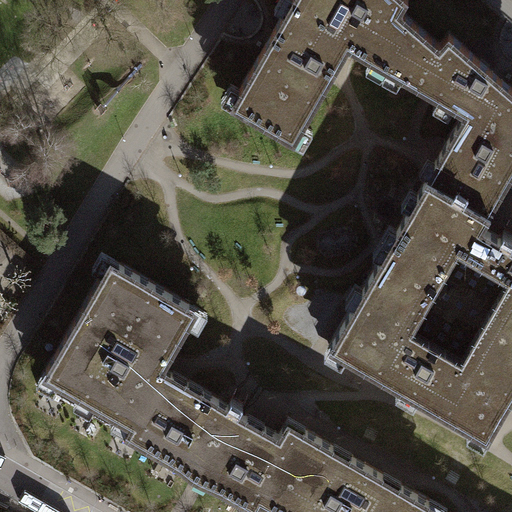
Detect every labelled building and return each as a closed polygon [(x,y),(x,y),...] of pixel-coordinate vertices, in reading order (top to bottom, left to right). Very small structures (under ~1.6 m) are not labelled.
[(383,69),(410,20),(398,10),(403,0),(285,0),(269,29),(333,65),(344,47),(383,69)] [(458,112),(444,137),(470,152),(508,86),(443,32),(435,43),(410,20),(383,69),(458,112)] [(290,140),(333,65),(269,29),(226,104),(290,140)] [(423,174),(487,212),(511,168),(511,89),(508,86),(470,152),(444,137),(423,174)] [(325,342),(484,434),(511,386),(511,243),(480,225),(487,212),(423,174),(325,342)] [(138,339),(167,355),(196,305),(105,252),(28,385),(104,429),(143,360),(130,352),(138,339)] [(184,475),(225,404),(159,368),(167,355),(138,339),(130,352),(143,360),(104,429),(184,475)] [(249,511),(267,511),(303,448),(225,404),(184,475),(249,511)] [(403,511),(415,491),(311,433),(303,448),(267,511),(403,511)] [(440,511),(443,507),(415,491),(403,511),(440,511)]
